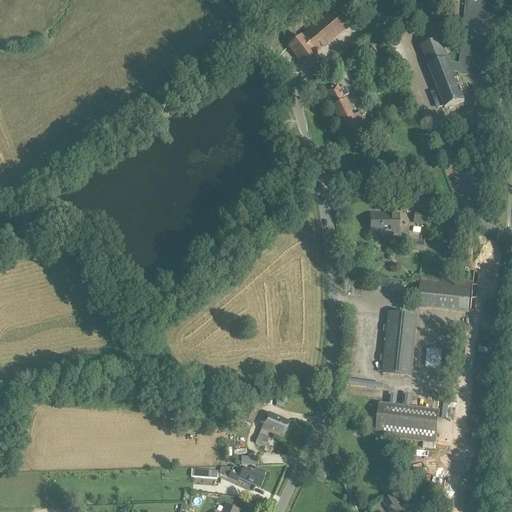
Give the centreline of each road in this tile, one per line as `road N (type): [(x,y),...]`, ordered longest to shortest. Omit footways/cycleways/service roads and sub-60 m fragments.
road 1 (unclassified): [(279,511),(323,409),(329,374),(329,243),(320,185)]
road 2 (unclassified): [(320,185),(292,92),(224,0)]
road 3 (residential): [(511,240),(408,195),(320,185)]
